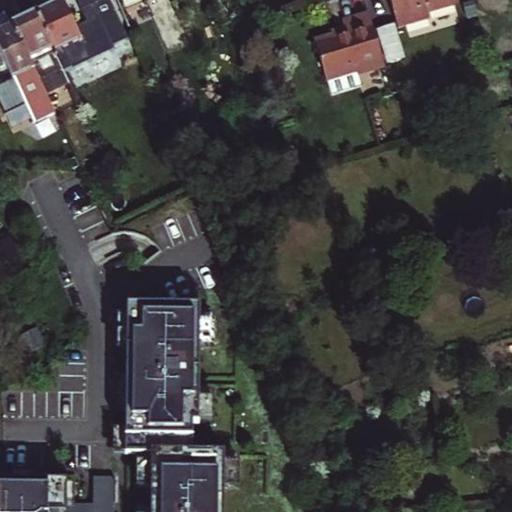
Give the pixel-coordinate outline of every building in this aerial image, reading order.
[(69,81),(73,90),(110,74),(84,14),(88,12),(82,0),(67,0),(37,15),(69,81)] [(82,0),(88,12),(111,1),(110,0),(82,0)] [(429,13),(456,6),(453,0),(389,0),(399,30),(431,20),(429,13)] [(44,94),(69,81),(37,15),(12,26),(44,94)] [(385,70),(369,18),(343,26),(344,32),(346,36),(334,40),(315,46),(326,84),(328,84),(332,99),(361,90),(358,78),(385,70)] [(53,113),(44,94),(12,26),(0,32),(0,59),(3,58),(13,80),(4,84),(10,97),(19,93),(33,123),(53,113)] [(346,36),(344,32),(333,35),(334,40),(346,36)] [(199,310),(127,309),(126,319),(115,318),(115,352),(126,352),(125,433),(110,434),(110,457),(149,458),(150,467),(134,467),(134,492),(149,493),(148,511),(220,511),(222,457),(190,457),(190,428),(197,428),(198,336),(214,337),(214,319),(200,320),(199,310)] [(38,329),(25,335),(30,349),(43,344),(38,329)] [(90,504),(64,503),(63,511),(111,511),(113,477),(92,477),(90,504)] [(64,483),(0,481),(0,511),(63,511),(64,503),(64,483)]
